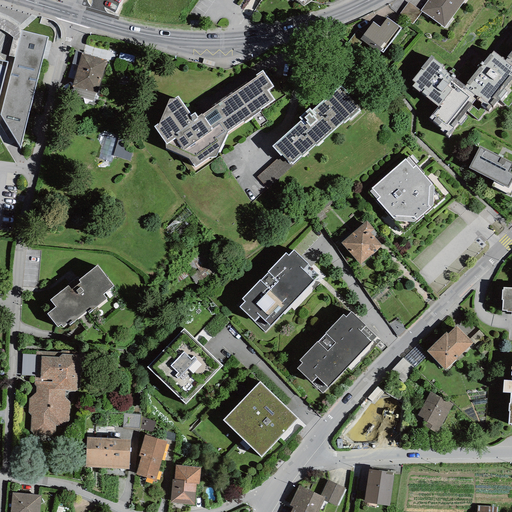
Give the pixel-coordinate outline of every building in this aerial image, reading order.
[(463,0),(427,0),(420,9),(444,26),(463,0)] [(0,28),(1,29),(6,32),(10,35),(13,37),(10,54),(15,56),(21,29),(18,27),(12,23),(6,20),(1,17),(0,16),(0,28)] [(401,27),(387,16),(380,26),(372,20),(360,38),(379,51),(380,50),(383,52),(401,27)] [(48,36),(21,29),(15,56),(0,114),(20,145),(48,36)] [(511,63),(504,57),(493,49),(491,52),(490,51),(483,60),(482,58),(476,65),(477,66),(464,83),(464,84),(476,94),(475,95),(482,100),(481,101),(485,105),(486,104),(489,106),(492,102),(493,103),(497,98),(497,99),(499,96),(500,97),(507,88),(503,86),(511,74),(511,63)] [(106,59),(75,50),(68,77),(74,79),(69,94),(93,101),(95,91),(97,92),(106,59)] [(434,55),(431,53),(421,65),(421,66),(412,78),(415,80),(412,84),(419,89),(420,88),(426,93),(426,94),(439,103),(429,115),(438,123),(438,124),(441,126),(440,127),(448,133),(451,130),(448,128),(452,123),(454,125),(458,120),(460,122),(466,113),(463,112),(475,95),(476,94),(464,84),(464,83),(454,74),(455,72),(453,71),(451,73),(446,69),(446,68),(444,66),(443,67),(441,66),(444,63),(442,62),(441,62),(433,56),(434,55)] [(273,84),(262,68),(256,72),(257,74),(202,112),(201,111),(198,114),(194,109),(191,111),(178,94),(174,96),(169,97),(158,121),(154,124),(165,140),(165,146),(188,156),(192,162),(194,161),(195,164),(208,155),(216,155),(228,129),(243,119),(244,120),(261,109),(260,107),(274,98),(267,88),(273,84)] [(301,118),(272,144),(288,162),(290,161),(291,162),(301,153),(301,154),(315,142),(316,143),(342,119),(344,120),(348,116),(350,118),(360,108),(359,106),(347,93),(349,91),(340,82),(311,109),(309,106),(299,115),(301,118)] [(511,160),(479,144),(468,165),(494,178),(491,183),(510,194),(511,190),(511,160)] [(405,157),(371,186),(372,187),(368,191),(403,232),(444,196),(432,182),(416,163),(415,164),(408,156),(406,158),(405,157)] [(374,228),(366,219),(341,241),(360,263),(382,243),(371,231),(374,228)] [(288,253),(285,251),(268,269),(268,270),(260,278),(242,297),(245,299),(240,305),(254,319),(259,313),(270,324),(314,278),(303,267),(308,262),(293,248),(288,253)] [(56,305),(47,312),(57,325),(61,322),(63,324),(67,321),(69,323),(86,309),(88,311),(106,296),(102,292),(113,283),(97,264),(79,278),(80,280),(71,287),(68,283),(50,298),(56,305)] [(511,285),(503,285),(503,288),(502,288),(501,297),(502,298),(501,308),(506,308),(506,309),(511,309),(511,312),(511,285)] [(345,315),(343,312),(325,331),(317,340),(317,339),(299,358),(302,360),(297,366),(312,380),(316,375),(327,385),(371,339),(360,329),(365,323),(351,309),(345,315)] [(446,330),(426,349),(444,368),(473,341),(456,323),(447,332),(446,330)] [(184,326),(146,365),(185,402),(222,363),(184,326)] [(81,354),(36,350),(34,386),(36,386),(35,392),(29,398),(28,411),(31,415),(30,433),(63,434),(64,423),(69,420),(70,402),(64,396),(65,388),(76,389),(79,386),(81,354)] [(508,408),(508,421),(511,421),(511,423),(511,422),(511,364),(510,364),(509,367),(511,367),(511,369),(511,370),(510,373),(511,373),(511,378),(503,378),(502,390),(509,390),(509,401),(508,401),(508,408)] [(260,379),(222,418),(260,455),(298,416),(260,379)] [(453,403),(430,391),(417,414),(425,418),(422,423),(437,432),(453,403)] [(380,396),(365,419),(383,430),(398,408),(380,396)] [(167,440),(144,433),(138,455),(141,456),(135,473),(155,479),(167,440)] [(130,438),(86,436),(85,465),(129,468),(130,438)] [(201,466),(175,464),(174,478),(172,478),(170,501),(194,503),(196,482),(199,482),(201,466)] [(386,470),(368,467),(363,501),(389,505),(394,474),(386,473),(386,470)] [(328,478),(320,494),(325,496),(323,500),(336,505),(345,487),(328,478)] [(320,494),(299,484),(289,504),(293,506),(289,511),(317,511),(323,500),(325,496),(320,494)] [(38,511),(40,494),(12,492),(10,511),(38,511)]
